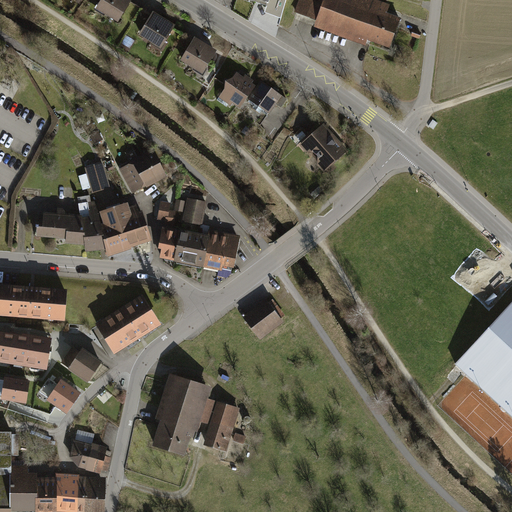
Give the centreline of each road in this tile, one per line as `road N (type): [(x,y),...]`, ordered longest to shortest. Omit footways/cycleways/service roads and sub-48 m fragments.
road 1 (track): [(511,491),(459,444),(413,385),(320,239)]
road 2 (residential): [(204,313),(331,216),(404,144)]
road 3 (track): [(116,479),(169,495),(187,489),(217,394),(201,374),(143,364)]
road 4 (secondary): [(398,139),(189,0)]
road 5 (residential): [(109,511),(139,372),(204,313)]
road 6 (residential): [(0,259),(145,272),(177,284),(204,313)]
road 7 (residential): [(438,0),(423,101),(398,139)]
road 8 (secondary): [(511,241),(404,144)]
